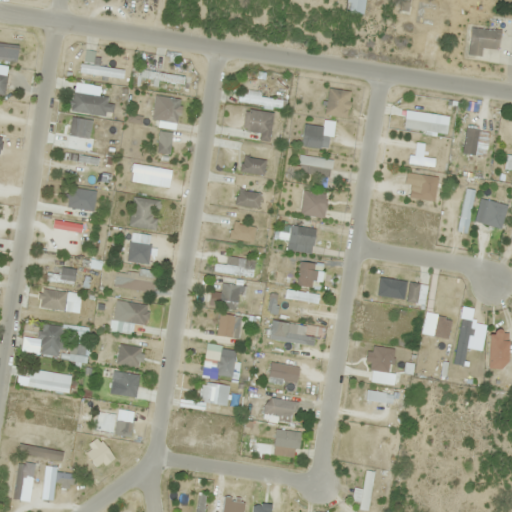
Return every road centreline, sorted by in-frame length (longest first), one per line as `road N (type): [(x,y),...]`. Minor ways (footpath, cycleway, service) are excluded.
road 1 (residential): [(379,71),(330,431),(316,479),(171,462),(153,465),(83,511)]
road 2 (residential): [(511,91),(0,12)]
road 3 (residential): [(216,46),(153,465),(153,511)]
road 4 (residential): [(0,383),(59,0)]
road 5 (residential): [(493,283),(467,262),(353,246)]
